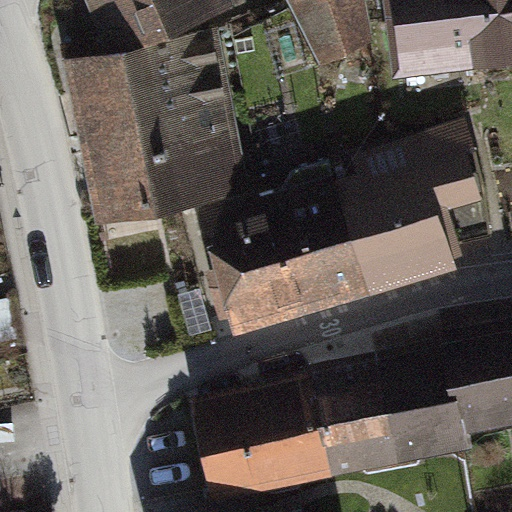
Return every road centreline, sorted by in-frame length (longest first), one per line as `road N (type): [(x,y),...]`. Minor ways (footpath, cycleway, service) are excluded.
road 1 (residential): [(87,385),(511,300)]
road 2 (residential): [(0,16),(87,385)]
road 3 (residential): [(87,385),(106,511)]
